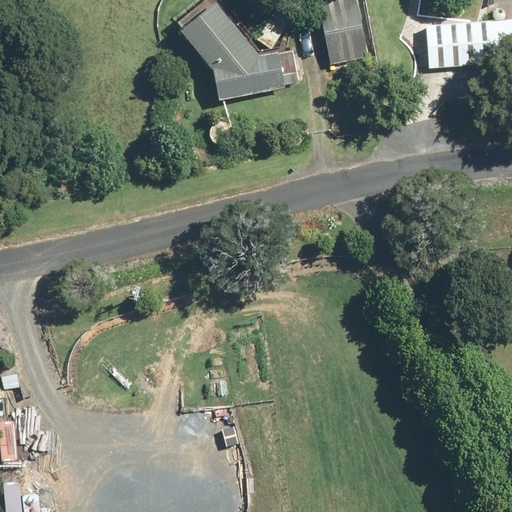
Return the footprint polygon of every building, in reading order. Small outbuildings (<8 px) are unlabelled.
[(366,55),(355,0),(331,0),(314,4),(326,63),(366,55)] [(212,72),(206,73),(213,103),(297,84),(290,54),(260,61),(205,2),(174,31),(212,72)] [(275,6),(249,36),(267,51),(293,21),(275,6)] [(511,20),(423,26),(425,68),(511,62),(511,20)] [(474,73),(444,75),(445,92),(475,90),(474,73)] [(33,511),(36,497),(22,494),(11,493),(7,511),(33,511)]
